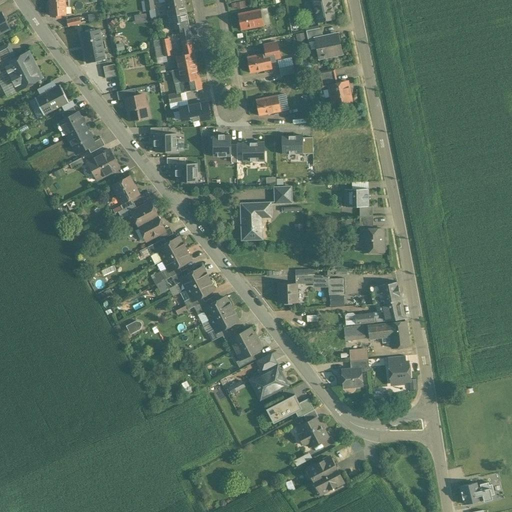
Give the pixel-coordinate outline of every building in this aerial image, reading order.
[(65,0),(48,0),(49,16),(66,15),(65,0)] [(152,0),(145,0),(147,10),(154,8),(152,0)] [(184,0),(164,0),(165,6),(168,17),(168,16),(168,17),(186,13),(184,1),(185,1),(184,0)] [(312,0),(317,22),(334,18),(330,0),(312,0)] [(168,17),(165,6),(154,8),(157,19),(168,17)] [(260,9),(238,14),(241,30),(263,25),(261,16),(260,9)] [(136,23),(148,21),(146,12),(134,14),(136,23)] [(0,13),(0,32),(9,28),(2,13),(0,13)] [(186,13),(168,17),(171,30),(179,28),(181,40),(191,38),(186,13)] [(79,16),(67,19),(68,26),(81,23),(79,16)] [(321,27),(306,30),(308,41),(315,39),(323,37),(321,27)] [(99,29),(81,32),(87,62),(105,58),(99,29)] [(323,37),(315,39),(319,57),(342,53),(338,34),(323,37)] [(191,40),(182,42),(184,54),(176,55),(179,69),(196,65),(191,40)] [(277,43),(264,45),(265,53),(247,57),(250,73),(272,68),(270,59),(280,57),(277,43)] [(172,53),(170,44),(162,45),(164,55),(166,55),(172,53)] [(5,45),(0,48),(0,65),(1,66),(4,65),(13,60),(5,45)] [(162,45),(154,47),(156,57),(164,55),(162,45)] [(13,60),(4,65),(17,90),(26,86),(29,87),(33,85),(34,82),(42,77),(29,52),(13,60)] [(164,55),(156,57),(157,63),(167,62),(166,55),(164,55)] [(196,65),(179,69),(172,70),(175,83),(181,81),(183,92),(202,88),(200,78),(199,78),(196,65)] [(293,66),(279,68),(281,75),(284,75),(294,73),(293,66)] [(334,69),(319,72),(322,87),(329,86),(329,85),(337,83),(334,69)] [(117,76),(115,70),(105,72),(106,78),(117,76)] [(53,81),(38,89),(41,95),(56,87),(53,81)] [(337,83),(329,85),(329,86),(333,106),(351,102),(347,81),(337,83)] [(41,95),(36,97),(35,97),(35,98),(29,101),(38,118),(44,115),(45,115),(45,114),(62,105),(68,102),(68,103),(69,102),(60,84),(59,85),(56,87),(41,95)] [(134,88),(116,92),(118,100),(125,98),(136,96),(134,88)] [(180,92),(167,95),(169,103),(181,101),(180,92)] [(136,96),(125,98),(130,120),(131,120),(135,122),(138,121),(140,118),(148,116),(143,94),(136,96)] [(278,95),(255,100),(259,116),(281,111),(278,95)] [(68,102),(62,105),(65,111),(73,106),(75,106),(72,100),(69,102),(68,103),(68,102)] [(206,102),(179,107),(182,121),(192,121),(198,119),(199,120),(209,118),(206,102)] [(65,111),(61,112),(65,119),(77,113),(73,106),(65,111)] [(302,109),(289,111),(290,119),(304,116),(302,109)] [(65,119),(60,121),(68,137),(86,128),(78,112),(77,113),(65,119)] [(86,128),(68,137),(72,145),(65,148),(70,159),(76,156),(76,153),(88,147),(94,144),(93,142),(86,128)] [(168,133),(155,134),(155,140),(154,140),(154,146),(155,146),(155,152),(176,152),(176,133),(168,133)] [(218,135),(212,135),(213,157),(231,156),(231,144),(231,135),(224,135),(224,134),(218,134),(218,135)] [(302,136),(282,136),(282,154),(303,154),(303,138),(302,136)] [(101,138),(93,142),(94,144),(88,147),(91,153),(105,145),(101,138)] [(303,138),(303,154),(313,153),(312,138),(303,138)] [(264,142),(243,143),(243,161),(264,161),(264,142)] [(110,149),(87,161),(97,180),(120,168),(110,149)] [(81,157),(69,164),(72,169),(84,163),(81,157)] [(185,163),(176,163),(176,170),(175,170),(175,176),(177,176),(177,182),(198,181),(197,163),(185,163)] [(130,176),(112,185),(121,202),(122,203),(131,198),(139,194),(130,176)] [(291,187),(275,187),(275,202),(291,202),(291,187)] [(345,207),(359,206),(369,206),(368,188),(357,188),(344,189),(345,207)] [(131,198),(122,203),(121,202),(121,206),(122,209),(118,211),(118,212),(134,203),(131,198)] [(137,209),(131,212),(132,213),(139,226),(158,216),(150,202),(137,209)] [(270,202),(241,204),(242,239),(260,239),(259,215),(271,215),(270,202)] [(134,203),(118,212),(121,218),(132,213),(131,212),(137,209),(134,203)] [(359,206),(360,217),(373,216),(373,206),(369,206),(359,206)] [(158,216),(139,226),(146,240),(155,236),(165,231),(165,230),(158,216)] [(360,230),(363,230),(363,229),(373,229),(373,216),(360,217),(360,230)] [(165,231),(155,236),(157,242),(164,238),(173,233),(170,227),(165,230),(165,231)] [(373,229),(363,229),(363,230),(363,250),(384,250),(383,229),(373,229)] [(167,243),(158,248),(159,251),(164,259),(185,248),(179,237),(167,243)] [(157,242),(148,246),(152,255),(159,251),(158,248),(167,243),(164,238),(157,242)] [(185,248),(164,259),(168,268),(169,271),(179,266),(191,260),(185,248)] [(309,250),(301,250),(301,259),(303,259),(303,265),(311,264),(311,259),(310,259),(309,250)] [(340,258),(325,259),(325,267),(341,266),(340,258)] [(179,266),(169,271),(168,268),(161,271),(165,279),(172,276),(181,271),(179,266)] [(190,273),(181,278),(183,281),(187,289),(208,278),(203,267),(190,273)] [(181,271),(172,276),(176,285),(183,281),(181,278),(190,273),(188,268),(181,271)] [(314,275),(296,275),(296,283),(297,283),(297,284),(314,283),(315,283),(314,275)] [(330,276),(314,275),(315,283),(314,283),(314,286),(329,286),(329,279),(330,279),(330,276)] [(208,278),(187,289),(191,297),(193,300),(202,296),(214,289),(208,278)] [(330,279),(329,279),(329,286),(329,295),(345,294),(345,278),(330,279)] [(103,279),(94,283),(98,291),(107,287),(103,279)] [(397,281),(379,286),(383,304),(401,299),(397,281)] [(296,283),(279,284),(279,302),(297,302),(297,284),(297,283),(296,283)] [(379,286),(370,288),(374,305),(382,304),(383,304),(379,286)] [(191,297),(184,301),(189,309),(194,306),(205,301),(202,296),(193,300),(191,297)] [(343,296),(330,296),(330,306),(344,306),(343,296)] [(213,303),(203,309),(205,311),(209,320),(232,308),(226,297),(213,303)] [(205,301),(194,306),(198,314),(205,311),(203,309),(213,303),(210,298),(205,301)] [(384,311),(355,315),(353,311),(348,312),(346,316),(347,325),(405,319),(401,299),(383,304),(382,304),(384,311)] [(232,308),(209,320),(214,329),(216,332),(226,327),(238,320),(232,308)] [(316,315),(310,316),(311,326),(318,326),(316,315)] [(139,318),(127,325),(131,333),(144,326),(139,318)] [(406,321),(389,323),(391,337),(392,348),(409,346),(406,321)] [(389,323),(368,325),(369,337),(369,339),(391,337),(389,323)] [(368,325),(356,327),(357,336),(358,339),(369,337),(368,325)] [(226,327),(216,332),(214,329),(208,332),(212,341),(223,335),(228,332),(226,327)] [(228,332),(223,335),(226,341),(230,339),(229,339),(241,332),(239,327),(228,332)] [(241,332),(229,339),(230,339),(235,349),(257,338),(254,333),(251,327),(241,332)] [(356,327),(344,328),(345,337),(357,336),(356,327)] [(257,338),(235,349),(240,359),(241,360),(253,353),(262,349),(259,343),(259,342),(257,338)] [(253,353),(241,360),(240,359),(236,361),(239,367),(255,359),(253,353)] [(272,353),(256,361),(260,369),(261,368),(261,367),(276,360),(272,353)] [(368,359),(350,361),(351,369),(361,368),(361,372),(369,371),(368,359)] [(276,360),(261,367),(261,368),(264,374),(277,367),(278,367),(279,366),(276,360)] [(405,362),(390,364),(391,380),(396,380),(397,381),(398,383),(404,383),(404,381),(410,380),(408,362),(405,362)] [(264,374),(252,380),(256,388),(258,387),(258,388),(260,387),(265,396),(287,385),(278,367),(277,367),(264,374)] [(351,369),(342,370),(344,387),(362,385),(361,372),(361,368),(351,369)] [(231,393),(245,385),(242,380),(228,387),(231,393)] [(295,394),(266,409),(273,423),(295,412),(302,408),(299,403),(295,394)] [(314,410),(308,398),(299,403),(302,408),(295,412),(298,418),(304,415),(314,410)] [(314,410),(304,415),(307,421),(316,417),(318,416),(314,410)] [(307,421),(298,426),(302,433),(298,435),(303,445),(307,443),(309,447),(329,437),(324,428),(322,429),(316,417),(307,421)] [(309,453),(294,460),(297,466),(312,458),(309,453)] [(329,457),(308,468),(321,493),(343,482),(340,477),(341,476),(333,461),(332,462),(329,457)] [(488,480),(476,483),(479,495),(491,492),(488,480)] [(476,483),(461,487),(465,503),(480,499),(479,495),(476,483)]
